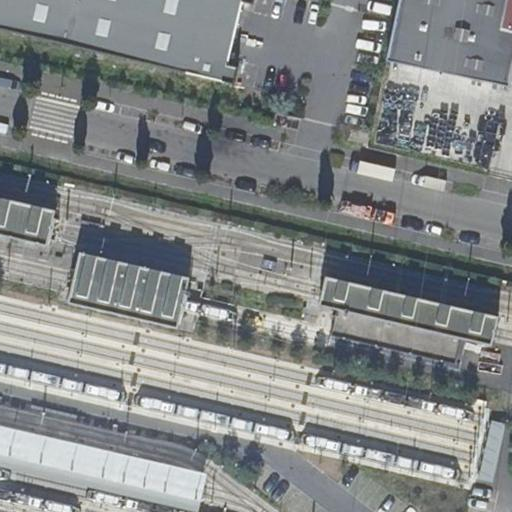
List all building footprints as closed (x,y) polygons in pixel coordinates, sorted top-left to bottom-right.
[(0,0),(0,28),(233,82),(237,68),(227,66),(242,1),(253,4),(254,0),(0,0)] [(511,32),(503,30),(509,0),(400,0),(388,58),(511,85),(511,82),(511,32)] [(511,0),(509,0),(503,30),(511,32),(511,0)] [(404,145),(405,88),(381,88),(379,145),(404,145)] [(479,121),(480,106),(484,106),(484,92),(464,91),(463,121),(479,121)] [(56,211),(0,198),(0,235),(48,246),(52,229),(56,211)] [(189,280),(79,254),(73,279),(68,303),(177,329),(183,305),(189,280)] [(499,319),(325,279),(322,292),(319,304),(493,344),(496,332),(499,319)] [(207,474),(0,426),(0,453),(201,500),(204,489),(207,474)]
